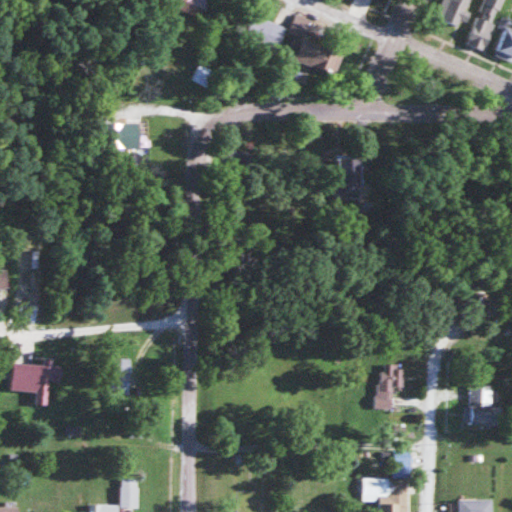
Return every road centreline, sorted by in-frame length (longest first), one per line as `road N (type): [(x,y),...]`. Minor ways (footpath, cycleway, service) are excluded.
road 1 (residential): [(187,511),(191,167),(205,136)]
road 2 (residential): [(511,115),(254,113),(205,136)]
road 3 (residential): [(511,101),(295,0)]
road 4 (residential): [(0,338),(187,321)]
road 5 (residential): [(421,511),(426,384)]
road 6 (residential): [(361,115),(411,0)]
